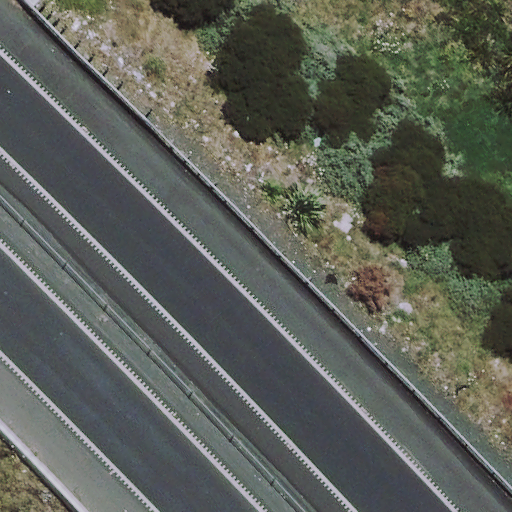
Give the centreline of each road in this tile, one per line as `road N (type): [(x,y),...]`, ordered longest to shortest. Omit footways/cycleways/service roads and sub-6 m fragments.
road 1 (motorway): [(0,94),(420,511)]
road 2 (motorway): [(229,511),(0,290)]
